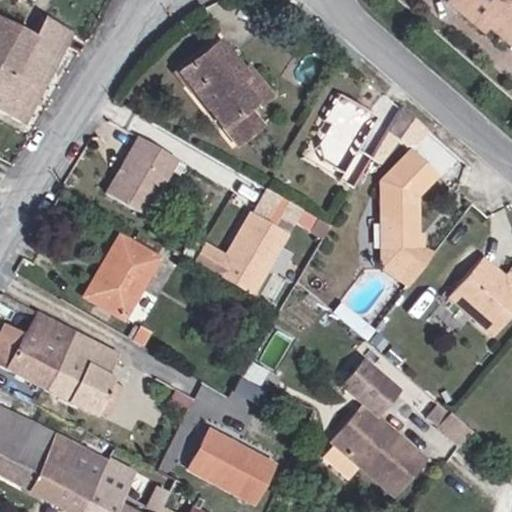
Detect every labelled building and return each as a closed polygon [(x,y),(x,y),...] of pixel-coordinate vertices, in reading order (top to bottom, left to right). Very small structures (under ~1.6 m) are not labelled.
[(461,0),(509,40),(511,36),(511,32),(472,0),(461,0)] [(511,0),(472,0),(511,32),(511,0)] [(11,71),(0,65),(0,113),(21,124),(72,31),(42,14),(31,34),(11,71)] [(0,65),(11,71),(31,34),(0,18),(0,65)] [(235,144),(260,122),(248,105),(252,101),(257,107),(270,96),(247,67),(241,72),(217,42),(177,74),(220,127),(222,126),(235,144)] [(374,119),(335,96),(320,121),(326,125),(314,146),(319,163),(340,175),(336,182),(349,190),(362,168),(363,156),(355,151),(374,119)] [(421,127),(398,108),(384,131),(399,144),(408,142),(421,127)] [(172,160),(135,138),(118,166),(121,170),(119,174),(116,176),(112,177),(101,194),(139,216),(172,160)] [(414,194),(434,175),(409,149),(377,180),(378,248),(379,268),(405,284),(428,258),(416,247),(414,194)] [(215,275),(251,296),(299,213),(263,192),(223,260),(199,246),(190,261),(215,275)] [(327,227),(315,220),(308,232),(320,239),(327,227)] [(118,235),(101,264),(107,268),(89,301),(120,319),(156,257),(118,235)] [(511,310),(511,286),(510,289),(500,280),(490,271),(492,268),(480,257),(446,297),(491,336),(511,310)] [(107,268),(101,264),(82,297),(89,301),(107,268)] [(510,289),(511,286),(511,278),(506,273),(500,280),(510,289)] [(117,354),(0,294),(0,368),(92,414),(85,428),(97,433),(110,405),(130,366),(116,358),(117,354)] [(129,339),(138,344),(145,331),(137,326),(129,339)] [(395,391),(360,361),(338,387),(360,408),(332,443),(392,495),(422,460),(373,418),(395,391)] [(226,371),(218,385),(226,388),(234,375),(226,371)] [(225,398),(198,382),(193,394),(220,410),(225,398)] [(434,403),(425,422),(465,442),(474,423),(434,403)] [(110,405),(97,433),(101,435),(109,419),(113,421),(118,410),(110,405)] [(0,475),(68,511),(157,511),(167,496),(87,452),(16,415),(0,408),(0,475)] [(247,506),(268,469),(206,434),(186,471),(247,506)]
